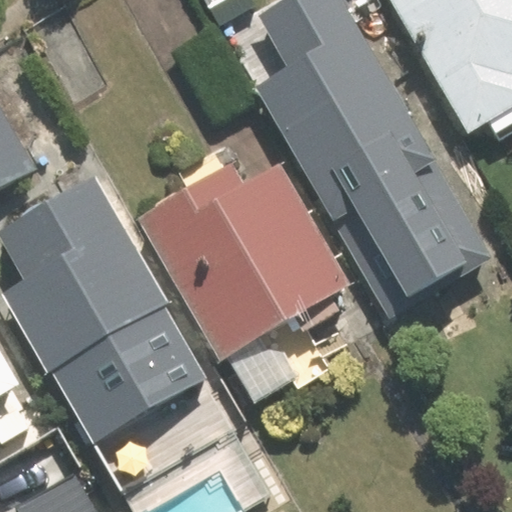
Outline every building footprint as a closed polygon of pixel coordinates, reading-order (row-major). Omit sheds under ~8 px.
[(368,208),(433,173),(337,0),(278,0),(244,19),(278,81),(247,98),(323,234),(334,227),(379,307),(412,288),(368,208)] [(511,0),(379,0),(459,143),(511,112),(511,0)] [(76,30),(40,50),(71,109),(108,89),(76,30)] [(0,109),(0,191),(34,173),(0,109)] [(220,367),(244,410),(290,385),(265,340),(343,298),(273,172),(234,193),(225,177),(131,229),(210,372),(220,367)] [(87,184),(0,234),(0,262),(15,288),(0,295),(0,319),(64,430),(187,359),(87,184)] [(0,401),(13,394),(0,370),(0,401)] [(82,511),(63,472),(0,502),(0,511),(82,511)]
